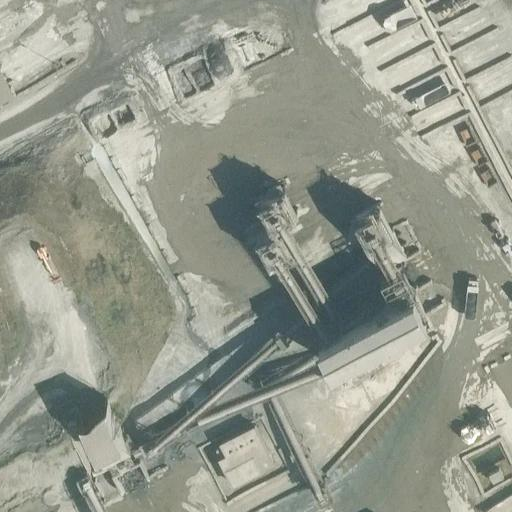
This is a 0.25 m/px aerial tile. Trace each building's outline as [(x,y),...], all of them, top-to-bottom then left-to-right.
[(0,96),(10,92),(10,93),(13,91),(13,90),(0,65),(0,96)] [(287,214),(297,209),(282,180),(257,193),(274,224),(259,232),(273,258),(302,242),(287,214)] [(392,229),(368,241),(382,267),(402,256),(405,254),(392,229)] [(413,290),(318,339),(331,364),(426,314),(413,290)] [(398,342),(377,353),(382,362),(403,351),(398,342)] [(364,358),(338,372),(344,382),(353,377),(378,364),(372,353),(368,355),(364,358)] [(82,407),(100,456),(129,446),(111,396),(82,407)] [(254,424),(221,442),(223,445),(216,449),(220,457),(219,458),(233,484),(274,462),(254,424)] [(499,467),(486,474),(491,484),(504,477),(499,467)]
